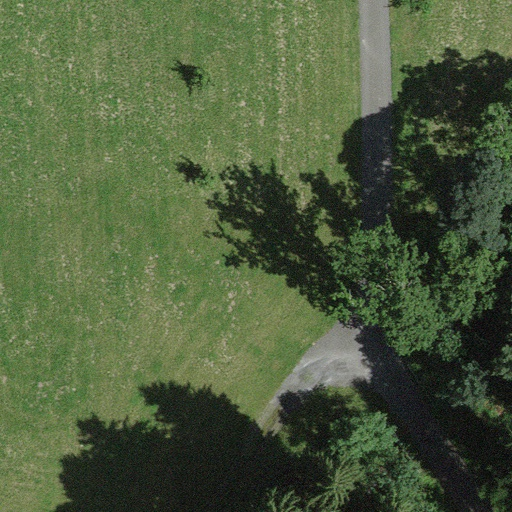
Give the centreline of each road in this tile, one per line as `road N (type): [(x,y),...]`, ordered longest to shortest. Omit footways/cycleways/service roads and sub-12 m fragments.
road 1 (residential): [(463,511),(402,425),(369,271),(373,0)]
road 2 (track): [(192,511),(320,358),(384,339)]
